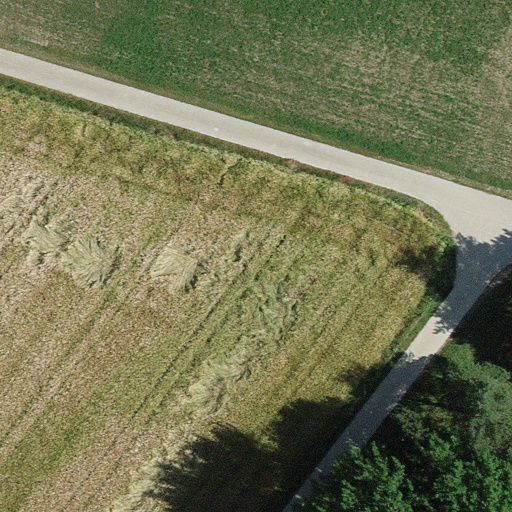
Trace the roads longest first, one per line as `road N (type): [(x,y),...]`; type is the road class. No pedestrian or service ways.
road 1 (track): [(511,215),(0,61)]
road 2 (track): [(489,209),(284,511)]
